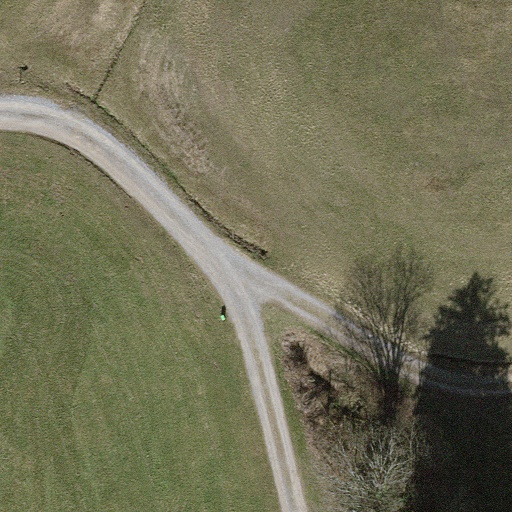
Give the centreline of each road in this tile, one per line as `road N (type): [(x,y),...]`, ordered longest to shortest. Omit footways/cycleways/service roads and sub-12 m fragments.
road 1 (track): [(0,113),(19,107),(65,118),(244,288),(297,511)]
road 2 (track): [(244,288),(409,374),(511,394)]
